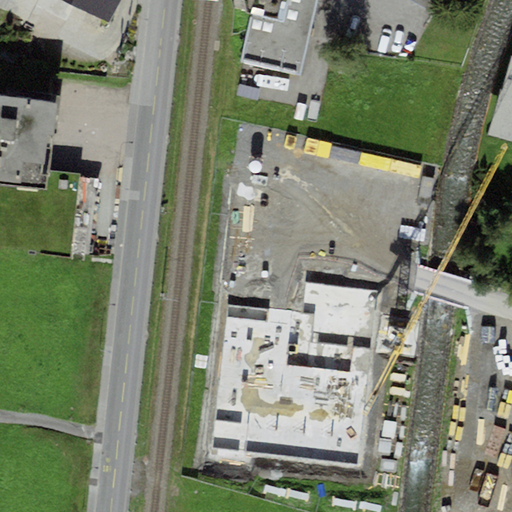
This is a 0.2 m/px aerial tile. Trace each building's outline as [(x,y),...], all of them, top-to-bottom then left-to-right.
[(62,0),(108,23),(120,0),(62,0)] [(300,75),(316,0),(245,0),(251,16),(242,63),(300,75)] [(411,0),(436,13),(443,0),(411,0)] [(511,56),(487,135),(511,142),(511,56)] [(56,103),(0,96),(0,180),(47,185),(56,103)] [(359,470),(376,291),(306,284),(303,314),(225,307),(211,456),(359,470)]
